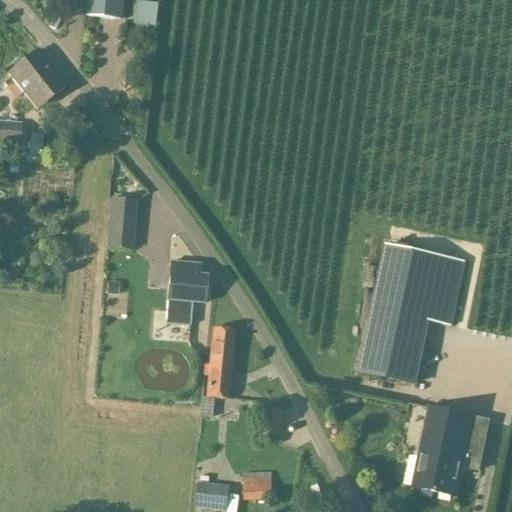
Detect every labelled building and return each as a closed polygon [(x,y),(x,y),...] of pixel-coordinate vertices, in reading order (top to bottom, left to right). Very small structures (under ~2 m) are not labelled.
[(86,0),(85,15),(121,20),(122,0),(86,0)] [(155,30),(158,5),(138,2),(135,28),(155,30)] [(36,111),(66,87),(37,51),(7,75),(36,111)] [(0,143),(19,145),(21,124),(0,122),(0,143)] [(135,203),(111,201),(106,249),(131,251),(135,203)] [(448,327),(461,263),(384,246),(357,374),(415,387),(428,323),(448,327)] [(204,304),(206,278),(199,277),(200,266),(170,264),(167,301),(165,325),(190,327),(192,303),(204,304)] [(227,400),(234,331),(212,329),(208,367),(204,366),(203,377),(207,377),(205,398),(227,400)] [(277,443),(282,410),(266,407),(259,440),(277,443)] [(456,499),(472,418),(429,409),(412,490),(456,499)] [(243,502),(272,500),(270,473),(242,474),(243,502)] [(215,511),(227,511),(230,488),(199,483),(195,509),(215,511)]
